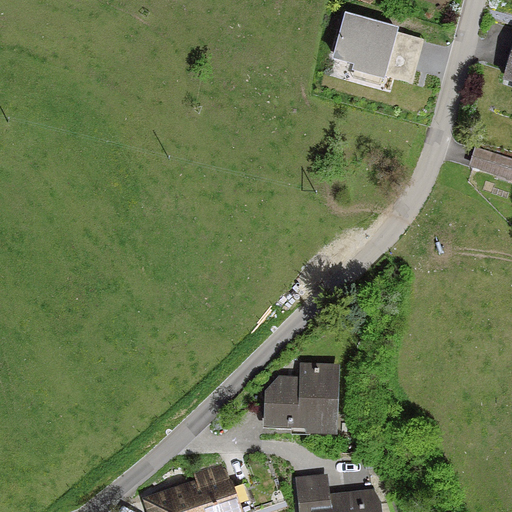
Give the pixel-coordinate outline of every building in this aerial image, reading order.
[(397,28),(347,15),(335,57),(356,62),(355,69),(384,76),(397,28)] [(511,163),(476,152),(471,166),(511,178),(511,163)] [(267,405),(266,429),(331,431),(333,370),(302,369),(301,384),(277,383),(274,386),(274,397),(267,405)] [(237,511),(226,479),(151,505),(153,511),(237,511)] [(323,479),(296,482),(299,511),(303,511),(316,511),(315,511),(391,511),(384,504),(375,505),(370,495),(325,500),(323,479)]
